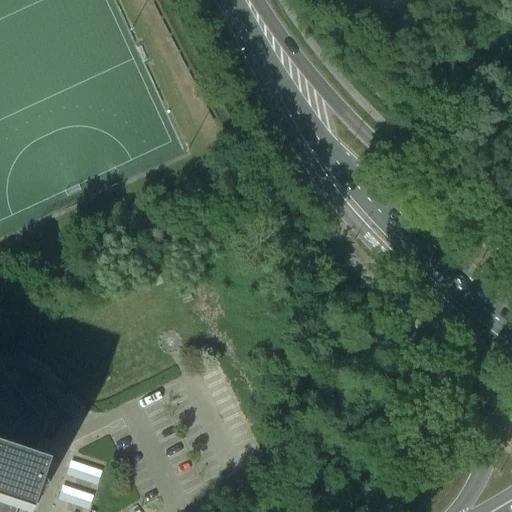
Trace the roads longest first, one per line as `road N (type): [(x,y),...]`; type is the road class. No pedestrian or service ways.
road 1 (primary): [(241,0),(266,57),(315,128),(374,198),(511,324)]
road 2 (primary): [(511,259),(338,107),(250,0)]
